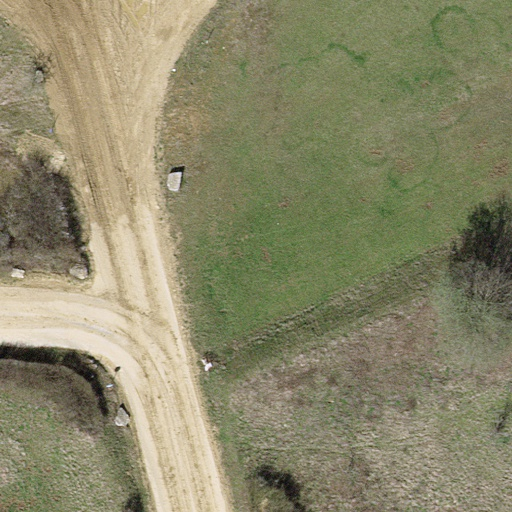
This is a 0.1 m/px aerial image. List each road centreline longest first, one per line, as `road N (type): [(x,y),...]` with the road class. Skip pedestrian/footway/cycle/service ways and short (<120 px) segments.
road 1 (track): [(192,511),(65,0)]
road 2 (track): [(0,317),(150,320)]
